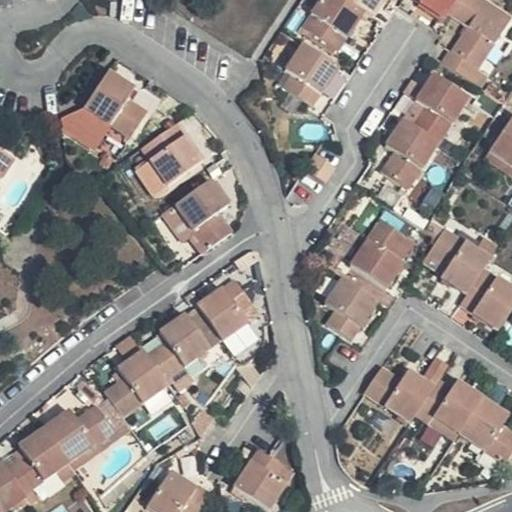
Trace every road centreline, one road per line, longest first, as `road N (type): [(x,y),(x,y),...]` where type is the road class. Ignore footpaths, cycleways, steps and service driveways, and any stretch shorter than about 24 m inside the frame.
road 1 (residential): [(273,228),(271,168),(218,107),(173,73),(113,36),(93,33),(72,39),(52,67),(33,74),(0,52)]
road 2 (residential): [(273,228),(93,343),(0,420)]
road 3 (residential): [(311,429),(401,316),(426,317),(511,375)]
road 4 (residential): [(278,255),(356,157),(349,128),(412,31)]
road 5 (residential): [(311,429),(291,367),(278,255)]
